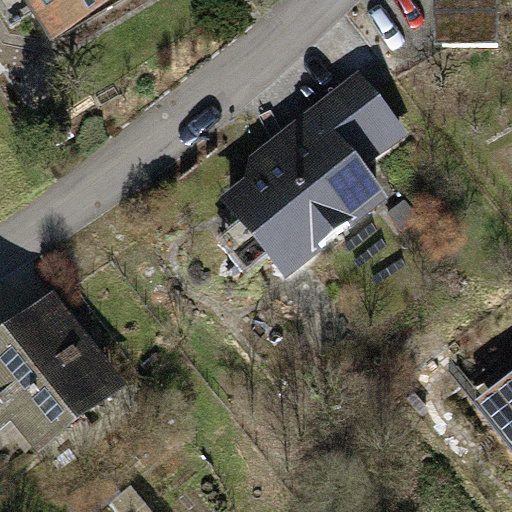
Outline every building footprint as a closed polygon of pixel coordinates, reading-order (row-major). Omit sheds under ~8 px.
[(7,0),(38,54),(135,0),(7,0)] [(488,56),(490,0),(431,0),(429,53),(488,56)] [(249,180),(199,219),(262,301),(378,211),(355,181),(398,147),(348,83),(239,167),(249,180)] [(49,306),(0,337),(0,442),(15,467),(112,406),(49,306)] [(511,386),(479,413),(511,453),(511,386)]
